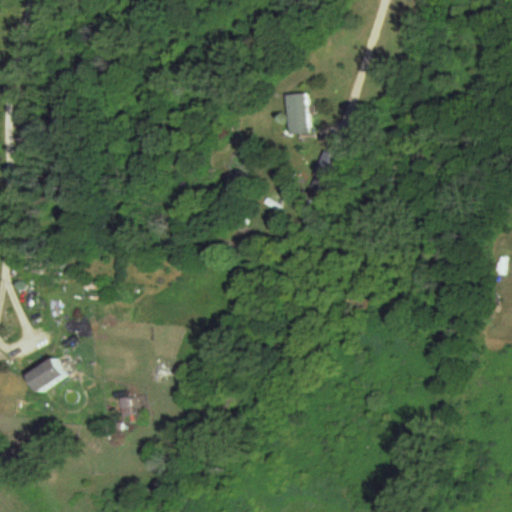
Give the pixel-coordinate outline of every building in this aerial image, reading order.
[(295,134),(317,132),(313,93),(292,95),(295,134)] [(345,158),(327,152),(321,169),(339,176),(345,158)] [(37,312),(37,271),(27,271),(27,312),(37,312)] [(35,376),(47,394),(78,374),(66,355),(35,376)] [(126,415),(134,414),(132,399),(124,400),(126,415)]
